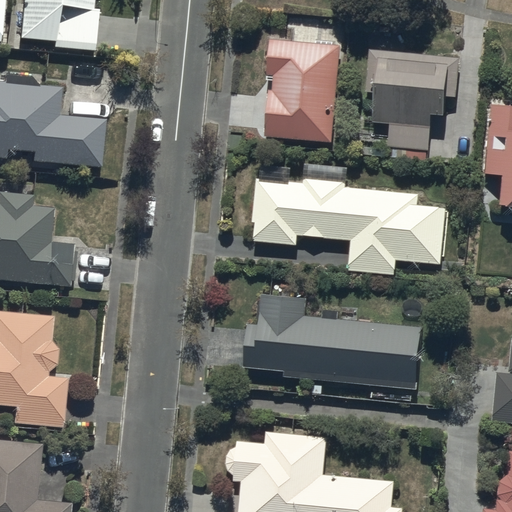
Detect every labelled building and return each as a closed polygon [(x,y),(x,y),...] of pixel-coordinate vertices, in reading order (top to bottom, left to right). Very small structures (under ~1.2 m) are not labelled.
[(19,0),(17,34),(51,38),(51,44),(91,48),(95,5),(90,4),(90,0),(19,0)] [(332,138),(339,41),(269,36),(266,71),(274,72),(272,87),(268,86),(264,133),(332,138)] [(371,118),(390,120),(387,143),(391,144),(390,153),(428,158),(429,152),(468,156),(473,116),(442,112),(445,92),(454,93),(459,54),(371,44),(365,88),(374,89),(371,118)] [(0,155),(4,156),(5,146),(34,149),(34,156),(97,164),(102,119),(56,114),(59,87),(0,80),(0,155)] [(511,101),(492,100),(485,169),(502,171),(499,196),(511,197),(511,101)] [(297,241),(298,231),(351,237),(348,267),(394,272),(395,256),(444,261),(449,205),(417,201),(417,191),(346,184),(346,177),(342,177),(342,171),(310,168),(310,173),(304,172),(304,178),(287,177),(288,172),(260,170),(260,175),(256,175),(252,217),(255,217),(253,236),(297,241)] [(0,277),(65,284),(70,241),(49,239),(52,207),(30,204),(31,193),(0,190),(0,277)] [(285,367),(284,372),(417,385),(423,324),(356,317),(357,309),(323,305),(322,313),(304,311),(306,289),(261,284),(258,319),(247,318),(243,363),(285,367)] [(45,371),(46,368),(55,362),(56,346),(49,336),(51,314),(0,309),(0,403),(15,405),(13,426),(58,430),(63,373),(45,371)] [(511,420),(511,334),(509,370),(497,369),(493,418),(511,420)] [(402,511),(403,505),(392,504),(394,478),(324,471),(327,436),(267,430),(266,440),(237,437),(237,443),(236,443),(235,444),(234,444),(233,445),(232,445),(231,446),(231,447),(230,448),(229,448),(229,449),(228,450),(228,451),(227,452),(227,453),(227,454),(227,455),(226,456),(226,457),(226,458),(226,459),(226,460),(227,461),(227,462),(227,463),(228,463),(228,464),(229,465),(229,466),(230,467),(230,468),(231,468),(232,469),(233,470),(234,471),(234,477),(241,478),(237,511),(402,511)] [(0,511),(67,511),(69,501),(34,498),(39,441),(0,437),(0,511)] [(511,511),(511,448),(509,448),(506,474),(500,474),(497,505),(485,504),(484,511),(511,511)]
